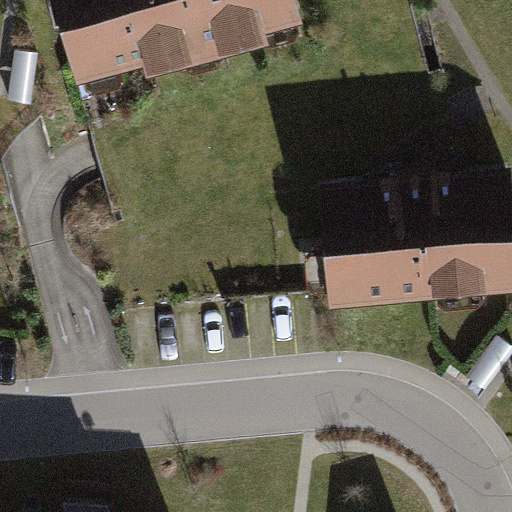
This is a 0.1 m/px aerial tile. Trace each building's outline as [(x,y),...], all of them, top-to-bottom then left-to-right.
[(63,0),(81,66),(82,65),(148,48),(151,59),(151,60),(183,51),(220,42),(262,31),(258,18),(295,9),(296,8),(293,0),(63,0)] [(300,29),(295,9),(258,18),(262,31),(264,39),(272,43),(297,36),(300,29)] [(220,42),(183,51),(187,66),(194,70),(219,64),(224,56),(220,42)] [(39,49),(16,47),(10,96),(33,99),(39,49)] [(148,48),(82,65),(88,87),(94,90),(120,84),(124,76),(122,67),(151,59),(148,48)] [(335,282),(335,291),(437,281),(482,277),(511,274),(511,215),(508,168),(326,185),(331,246),(335,282)] [(335,282),(331,246),(312,248),(307,254),(309,279),(315,284),(335,282)] [(482,277),(437,281),(438,301),(444,306),(479,303),(483,298),(482,277)] [(64,496),(68,511),(112,511),(109,498),(64,496)]
